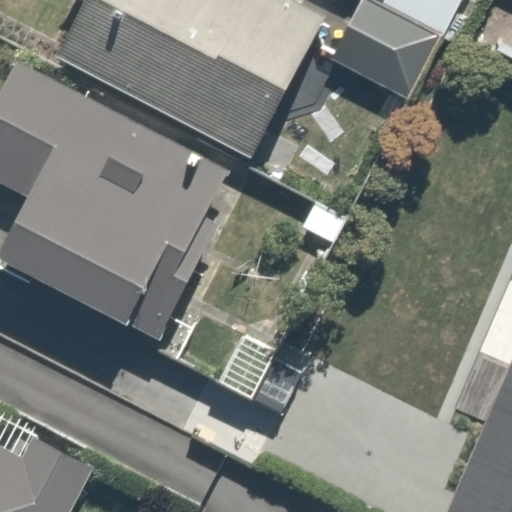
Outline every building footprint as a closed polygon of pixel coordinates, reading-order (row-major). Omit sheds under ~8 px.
[(326,16),(294,0),(98,0),(65,64),(250,161),(326,16)] [(363,0),(334,56),(422,102),(474,0),(363,0)] [(0,189),(33,206),(1,273),(137,339),(174,263),(200,275),(247,178),(23,69),(0,116),(0,189)] [(511,511),(511,354),(447,511),(511,511)] [(0,511),(76,511),(103,462),(0,407),(0,511)]
